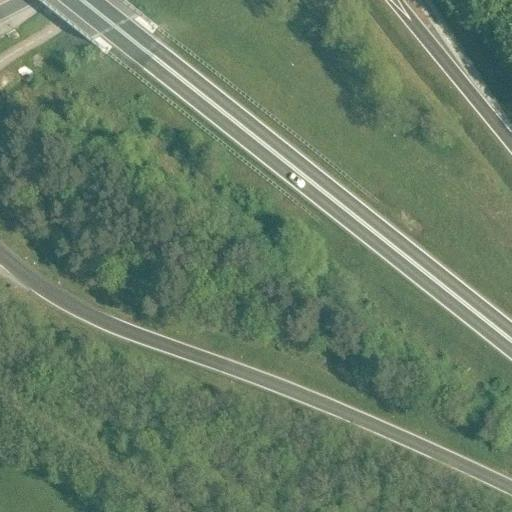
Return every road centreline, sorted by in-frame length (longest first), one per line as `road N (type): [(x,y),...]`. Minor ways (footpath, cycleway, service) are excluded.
road 1 (trunk): [(0,259),(57,301),(121,331),(439,455),(511,493)]
road 2 (trunk): [(511,342),(76,0)]
road 3 (track): [(175,511),(0,393)]
road 4 (trunk): [(511,146),(392,0)]
